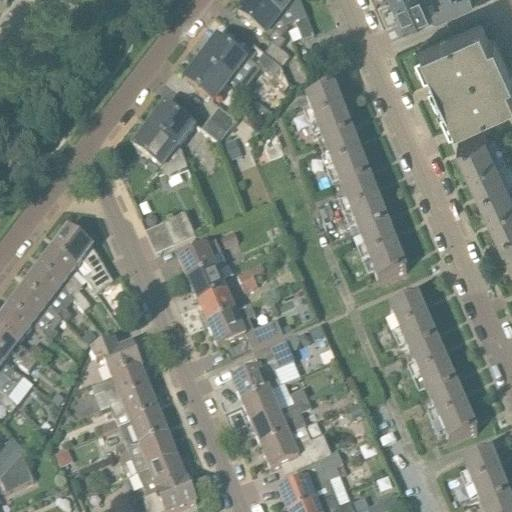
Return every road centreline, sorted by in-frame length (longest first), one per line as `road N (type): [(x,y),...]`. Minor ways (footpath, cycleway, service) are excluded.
road 1 (residential): [(511,374),(346,0)]
road 2 (residential): [(240,511),(100,186),(77,158)]
road 3 (residential): [(77,158),(202,0)]
road 4 (residential): [(0,259),(77,158)]
